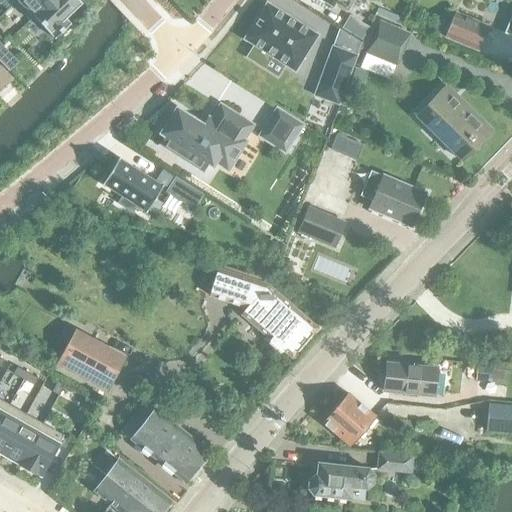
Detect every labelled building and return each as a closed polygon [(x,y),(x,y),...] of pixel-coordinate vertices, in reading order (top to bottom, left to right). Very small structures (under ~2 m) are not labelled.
[(17,0),(14,3),(30,20),(50,0),(17,0)] [(77,0),(50,0),(30,20),(34,17),(54,39),(70,24),(65,18),(81,3),(77,0)] [(323,0),(332,5),(334,2),(347,10),(353,0),(323,0)] [(243,39),(245,40),(254,45),(247,57),(262,66),(269,55),(293,70),(292,70),(294,71),(295,69),(316,36),(317,35),(316,33),(315,34),(268,4),(268,3),(266,2),(265,4),(245,37),(244,37),(243,39)] [(444,37),(479,52),(490,26),(455,11),(444,37)] [(378,20),(364,51),(395,65),(408,33),(378,20)] [(338,104),(356,55),(332,46),(314,95),(338,104)] [(12,56),(3,65),(9,71),(18,62),(12,56)] [(455,94),(445,85),(415,116),(460,161),(487,134),(450,98),(455,94)] [(220,105),(210,120),(208,119),(203,126),(193,120),(176,109),(174,112),(171,110),(160,127),(163,129),(160,133),(166,136),(161,144),(202,170),(207,162),(212,165),(225,145),(237,153),(244,141),(242,140),(252,125),(220,105)] [(284,152),(302,125),(276,109),(259,136),(284,152)] [(119,157),(101,185),(102,185),(103,184),(122,196),(118,203),(132,212),(136,205),(145,210),(144,212),(145,212),(163,185),(162,184),(161,186),(119,159),(120,158),(119,157)] [(368,208),(411,226),(426,189),(382,171),(373,167),(363,192),(373,196),(368,208)] [(175,177),(166,191),(193,208),(202,194),(175,177)] [(307,207),(297,231),(334,247),(344,223),(307,207)] [(249,305),(240,314),(289,357),(315,328),(266,285),(250,279),(218,269),(210,292),(249,305)] [(76,335),(61,364),(104,387),(119,359),(76,335)] [(433,396),(436,368),(386,363),(384,391),(433,396)] [(17,366),(13,373),(23,379),(27,372),(17,366)] [(27,372),(23,379),(34,385),(38,378),(27,372)] [(57,381),(51,391),(58,395),(64,385),(57,381)] [(375,416),(347,392),(321,422),(349,446),(375,416)] [(85,396),(81,403),(92,409),(96,402),(85,396)] [(0,400),(0,419),(8,405),(0,400)] [(145,401),(121,432),(186,483),(210,452),(145,401)] [(511,406),(488,404),(485,431),(511,433),(511,406)] [(8,405),(0,419),(0,451),(3,454),(25,415),(8,405)] [(25,415),(3,454),(20,463),(42,424),(25,415)] [(42,424),(20,463),(40,474),(62,436),(42,424)] [(93,490),(120,511),(162,511),(171,502),(107,451),(96,464),(107,472),(93,490)] [(411,472),(413,456),(378,452),(376,469),(411,472)] [(373,475),(368,469),(318,463),(316,475),(315,475),(309,480),(308,488),(313,495),(350,499),(351,487),(365,489),(372,483),(373,475)]
